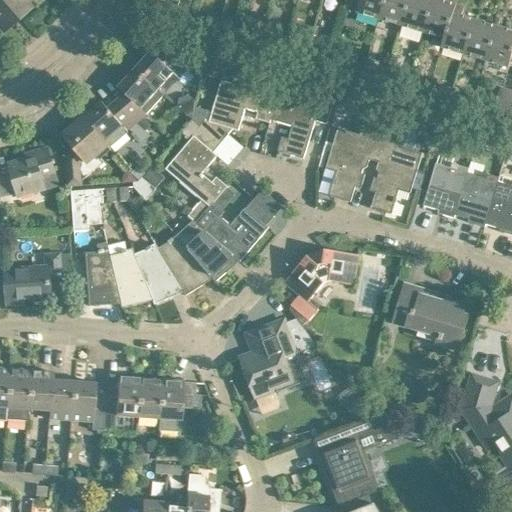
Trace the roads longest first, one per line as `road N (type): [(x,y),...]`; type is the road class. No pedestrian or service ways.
road 1 (residential): [(311,222),(363,225),(511,269)]
road 2 (residential): [(272,511),(272,495),(193,335)]
road 3 (residential): [(0,327),(193,335)]
road 4 (residential): [(193,335),(311,222)]
road 5 (unclassified): [(0,96),(63,59),(108,0)]
